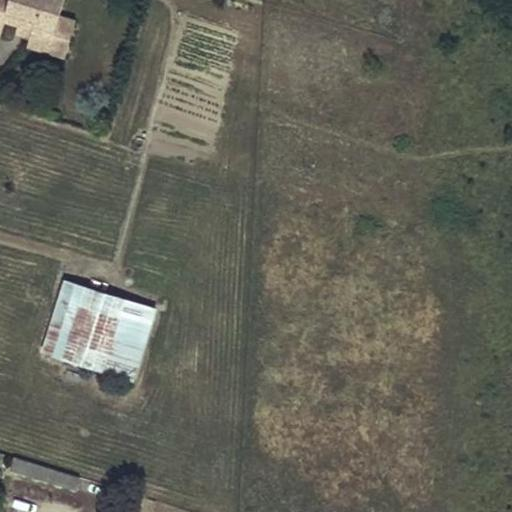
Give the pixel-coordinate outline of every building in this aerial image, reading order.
[(63,0),(0,0),(0,30),(1,31),(6,15),(20,19),(35,24),(32,32),(30,39),(67,50),(73,29),(57,25),(59,17),(63,0)] [(59,17),(57,25),(73,29),(75,22),(59,17)] [(32,32),(35,24),(20,19),(17,27),(32,32)] [(65,57),(67,50),(30,39),(28,46),(65,57)] [(65,357),(86,289),(66,283),(44,351),(65,357)] [(65,357),(102,370),(123,302),(96,293),(86,289),(65,357)] [(9,469),(75,490),(80,476),(46,466),(13,455),(9,469)]
